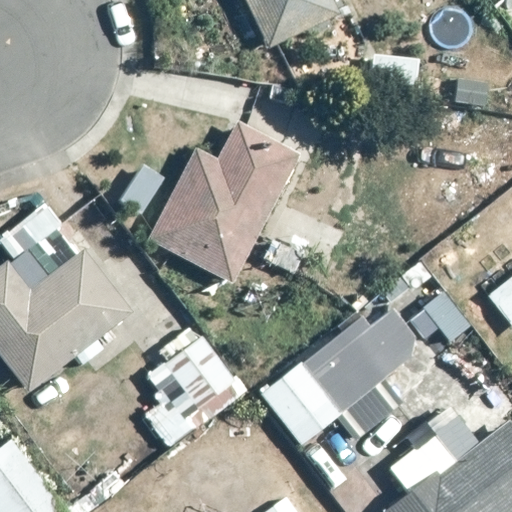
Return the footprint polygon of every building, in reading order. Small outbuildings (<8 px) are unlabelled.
[(245,0),(269,49),(341,15),(334,0),(245,0)] [(366,56),(363,89),(412,93),(415,61),(366,56)] [(196,147),(148,240),(234,285),(303,153),(239,120),(219,158),(196,147)] [(348,167),(316,152),(295,197),(328,212),(348,167)] [(8,259),(0,264),(0,356),(29,394),(135,312),(85,248),(31,290),(8,259)] [(511,257),(477,284),(511,329),(511,257)] [(446,300),(415,263),(380,292),(392,305),(413,288),(432,312),(446,300)] [(419,350),(385,303),(258,392),(297,448),(335,421),(349,441),(399,406),(379,378),(419,350)] [(236,385),(201,337),(162,365),(197,413),(236,385)] [(437,472),(386,511),(511,511),(511,422),(511,421),(440,476),(437,472)] [(48,511),(0,445),(0,511),(48,511)] [(292,511),(280,494),(254,511),(292,511)]
